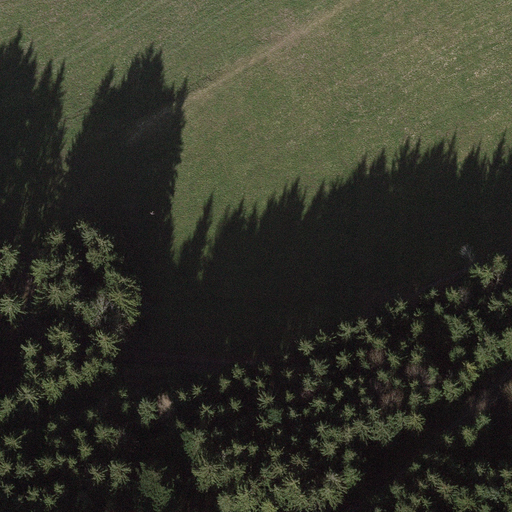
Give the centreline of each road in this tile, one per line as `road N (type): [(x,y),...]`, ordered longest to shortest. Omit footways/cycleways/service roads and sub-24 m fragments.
road 1 (track): [(511,262),(318,347),(225,367)]
road 2 (track): [(225,367),(99,351),(53,335),(27,314),(16,268)]
road 3 (track): [(0,449),(108,398),(225,367)]
road 4 (track): [(511,380),(424,465),(360,511)]
